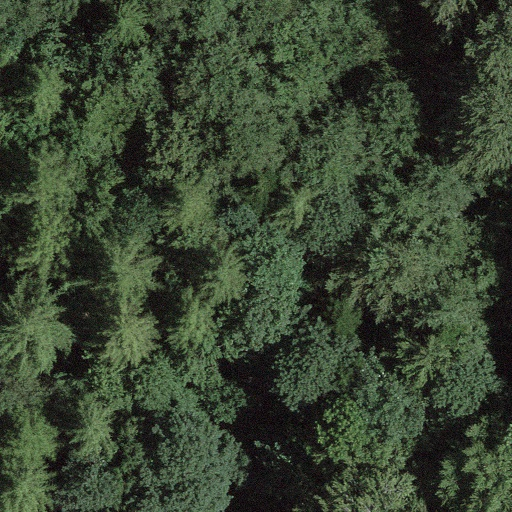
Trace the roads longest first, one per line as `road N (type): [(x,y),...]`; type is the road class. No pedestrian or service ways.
road 1 (track): [(500,0),(286,314),(209,451),(189,511)]
road 2 (track): [(306,511),(511,393)]
